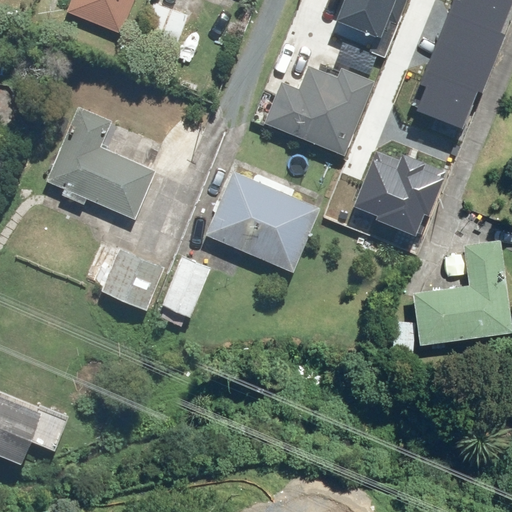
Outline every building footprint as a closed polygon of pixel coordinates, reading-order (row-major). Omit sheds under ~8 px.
[(71,0),(68,8),(124,30),(135,0),(71,0)] [(174,53),(189,12),(157,0),(142,41),(174,53)] [(391,46),(409,0),(346,0),(357,4),(347,28),(391,46)] [(427,87),(417,112),(462,130),(511,5),(511,0),(456,0),(422,85),(427,87)] [(284,72),(265,119),(348,153),(378,78),(311,51),(300,78),(284,72)] [(87,196),(134,215),(155,163),(101,141),(112,116),(83,104),(51,181),(64,187),(62,192),(85,202),(87,196)] [(377,155),(355,208),(377,217),(375,223),(417,239),(443,172),(404,157),(401,164),(377,155)] [(218,235),(212,250),(239,261),(245,246),(297,268),(324,203),(235,167),(209,231),(218,235)] [(102,233),(83,276),(150,306),(169,264),(102,233)] [(511,335),(511,275),(509,242),(467,247),(472,288),(421,293),(426,345),(511,335)] [(193,314),(213,264),(183,252),(163,302),(193,314)] [(419,363),(420,324),(400,324),(399,363),(419,363)]
